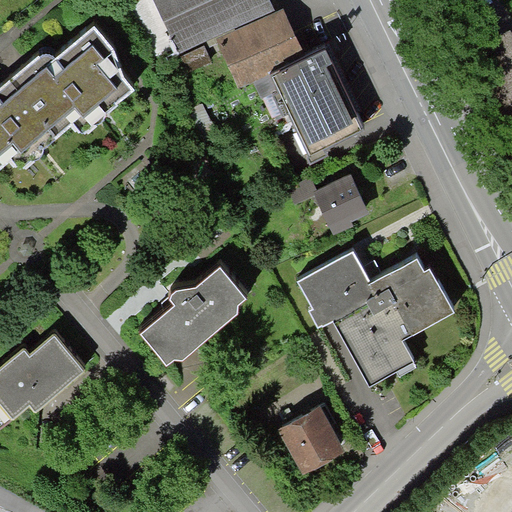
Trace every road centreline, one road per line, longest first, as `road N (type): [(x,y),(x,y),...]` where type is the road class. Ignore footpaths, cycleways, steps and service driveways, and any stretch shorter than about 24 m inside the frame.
road 1 (residential): [(249,511),(49,277)]
road 2 (residential): [(511,359),(354,511)]
road 3 (primary): [(466,192),(375,0)]
